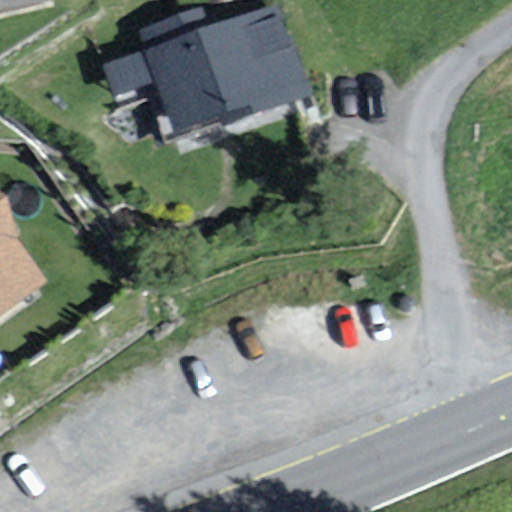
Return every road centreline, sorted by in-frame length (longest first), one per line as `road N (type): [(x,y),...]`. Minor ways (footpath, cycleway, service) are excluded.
road 1 (residential): [(480,423),(432,215),(427,148),(436,88),(511,27)]
road 2 (secondary): [(480,423),(269,511)]
